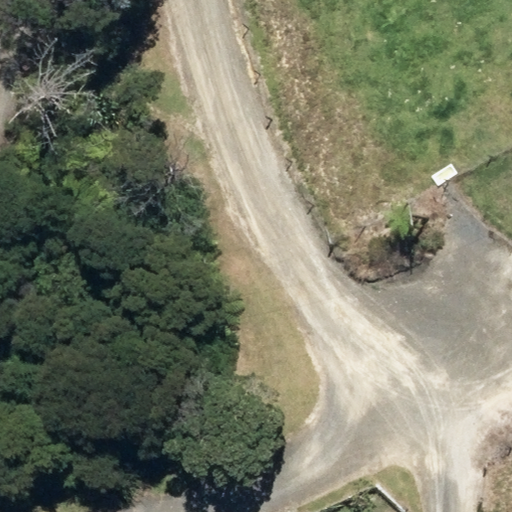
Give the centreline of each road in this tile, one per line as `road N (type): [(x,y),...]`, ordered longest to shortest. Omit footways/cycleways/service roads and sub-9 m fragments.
road 1 (track): [(213,0),(330,311),(396,354),(451,453)]
road 2 (track): [(0,160),(13,138),(29,0)]
